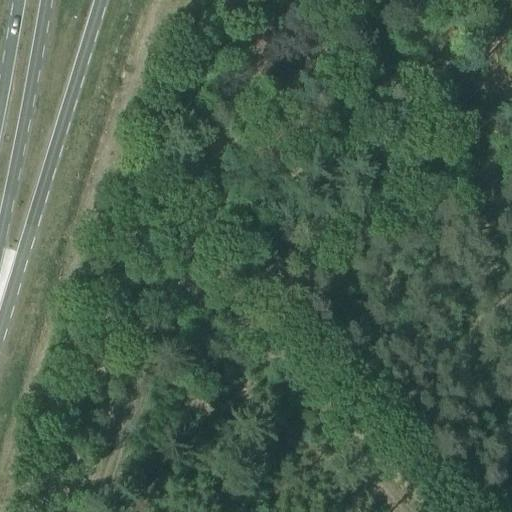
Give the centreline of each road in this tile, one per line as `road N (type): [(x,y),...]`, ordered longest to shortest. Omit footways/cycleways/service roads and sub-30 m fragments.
road 1 (primary): [(0,322),(100,0)]
road 2 (track): [(422,511),(195,262)]
road 3 (primary): [(0,233),(42,0)]
